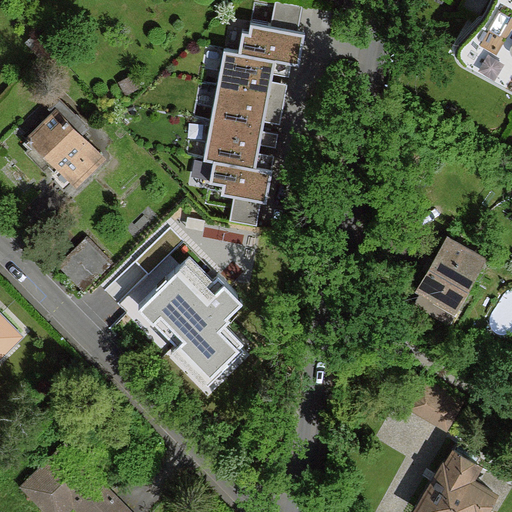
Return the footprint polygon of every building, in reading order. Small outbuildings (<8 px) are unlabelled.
[(359,9),(360,0),(346,0),(345,8),(359,9)] [(456,52),(458,59),(463,64),(511,90),(511,0),(491,0),(489,5),(482,17),(458,44),(456,52)] [(303,32),(252,22),(250,31),(243,30),(240,50),(298,60),(303,32)] [(254,166),(274,56),(225,47),(205,157),(254,166)] [(57,112),(33,136),(60,166),(76,183),(103,158),(81,135),(88,129),(62,100),(53,108),(57,112)] [(60,166),(33,136),(26,142),(32,148),(28,151),(46,170),(49,167),(54,173),(60,166)] [(211,179),(223,181),(221,191),(266,198),(271,169),(214,159),(211,179)] [(486,257),(441,235),(412,292),(456,314),(486,257)] [(85,288),(109,264),(86,241),(62,265),(85,288)] [(222,285),(192,255),(142,304),(216,379),(250,347),(228,324),(253,300),(230,277),(222,285)] [(0,354),(20,335),(0,315),(0,354)] [(426,381),(411,408),(447,428),(462,402),(426,381)] [(66,447),(27,485),(53,511),(64,511),(75,502),(84,511),(126,511),(128,511),(66,447)] [(482,468),(454,452),(418,511),(494,511),(501,501),(473,483),(482,468)]
